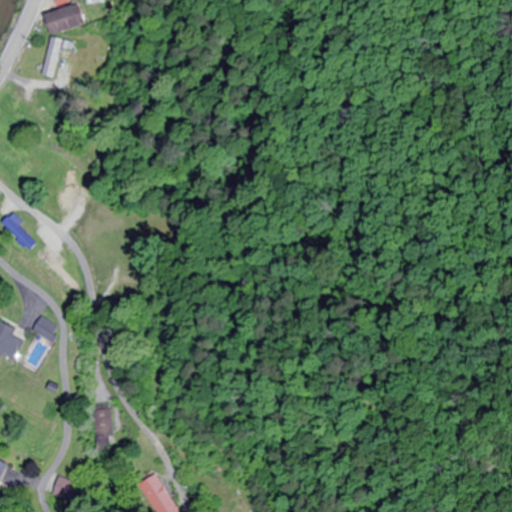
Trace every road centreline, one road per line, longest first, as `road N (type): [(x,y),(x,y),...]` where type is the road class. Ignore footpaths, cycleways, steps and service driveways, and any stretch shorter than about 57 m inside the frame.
road 1 (residential): [(0,185),(76,251),(114,382),(166,462),(186,511)]
road 2 (residential): [(0,294),(47,320),(66,457),(42,481),(32,511)]
